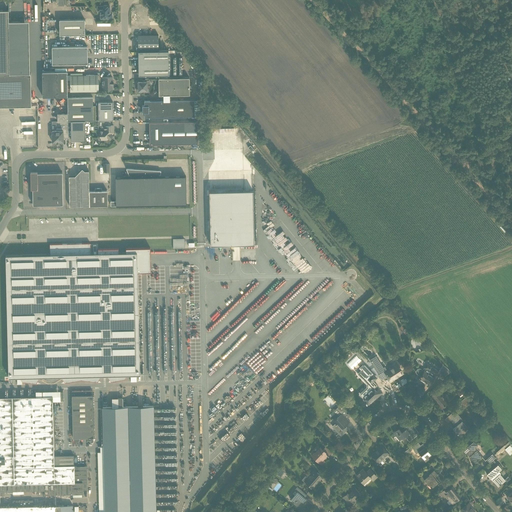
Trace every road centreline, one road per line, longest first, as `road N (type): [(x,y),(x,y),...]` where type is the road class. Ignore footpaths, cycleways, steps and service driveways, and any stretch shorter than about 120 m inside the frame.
road 1 (unclassified): [(0,232),(14,207),(22,158),(112,153),(124,144),(124,0)]
road 2 (residential): [(314,511),(371,423),(396,408),(429,421),(497,511)]
road 3 (unknown): [(203,380),(99,387),(93,511)]
road 4 (track): [(308,0),(461,164)]
